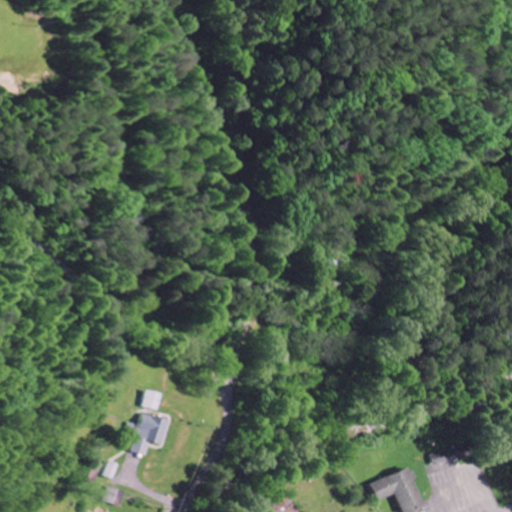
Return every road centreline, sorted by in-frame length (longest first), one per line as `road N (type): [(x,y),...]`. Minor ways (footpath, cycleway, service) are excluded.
road 1 (residential): [(184,511),(218,443),(254,277),(223,0)]
road 2 (residential): [(511,392),(417,368),(398,357),(392,339),(418,253),(511,122)]
